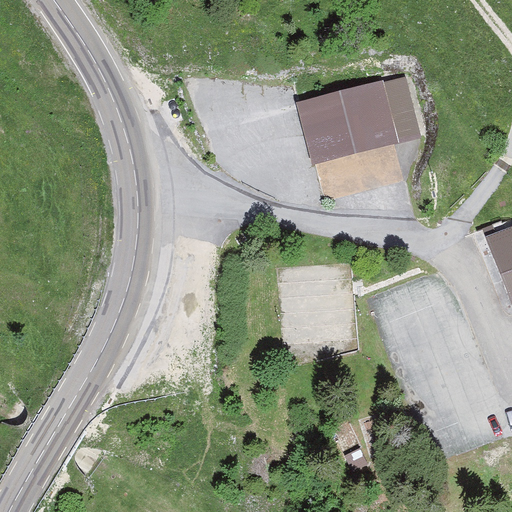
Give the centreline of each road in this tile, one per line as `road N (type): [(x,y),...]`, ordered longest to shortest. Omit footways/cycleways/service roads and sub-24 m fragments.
road 1 (residential): [(138,205),(249,211),(382,233),(447,254),(485,303),(511,367)]
road 2 (primary): [(9,511),(111,332),(132,270),(138,205)]
road 3 (primary): [(138,205),(118,110),(53,0)]
